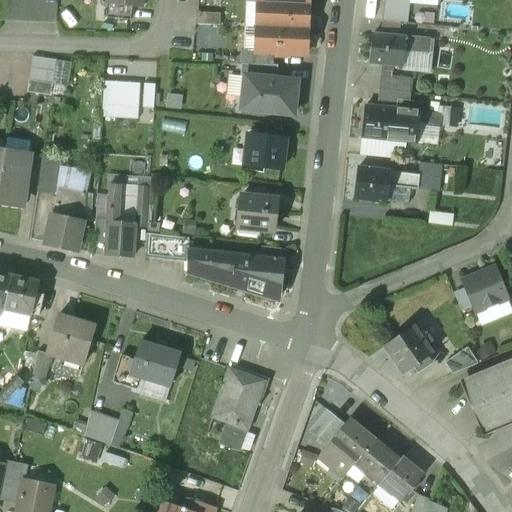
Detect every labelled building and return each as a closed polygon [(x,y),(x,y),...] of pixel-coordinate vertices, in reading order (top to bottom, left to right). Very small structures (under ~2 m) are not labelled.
[(56,0),(2,0),(1,21),(55,23),(56,0)] [(406,28),(409,3),(386,0),(383,25),(406,28)] [(132,7),(107,4),(106,18),(130,21),(132,7)] [(307,6),(258,4),(257,28),(306,30),(307,6)] [(220,14),(196,13),(196,25),(220,26),(220,14)] [(306,30),(257,28),(256,52),(256,53),(273,54),(305,55),(306,30)] [(406,40),(372,36),(369,66),(376,67),(384,68),(393,69),(402,70),(404,52),(406,40)] [(429,43),(406,40),(404,52),(428,55),(429,43)] [(273,54),(256,53),(256,52),(244,52),(243,65),(273,67),(273,54)] [(57,62),(33,58),(31,70),(55,73),(57,62)] [(105,79),(157,80),(157,60),(106,59),(105,79)] [(243,65),(241,65),(240,78),(245,78),(275,81),(277,67),(273,67),(243,65)] [(55,73),(31,70),(29,82),(53,85),(55,73)] [(384,74),(382,74),(380,91),(411,95),(413,77),(393,75),(384,74)] [(275,81),(245,78),(241,110),(292,116),(296,84),(275,81)] [(53,85),(29,82),(27,93),(52,97),(53,85)] [(138,120),(140,85),(103,83),(101,119),(138,120)] [(144,85),(142,109),(154,109),(156,86),(144,85)] [(409,113),(411,95),(380,91),(378,104),(388,105),(387,110),(409,113)] [(387,110),(365,108),(362,137),(393,141),(395,122),(419,125),(420,114),(416,113),(409,113),(387,110)] [(420,114),(419,125),(434,127),(435,115),(420,114)] [(284,140),(248,136),(244,167),(280,171),(284,140)] [(30,157),(5,153),(0,190),(0,201),(23,205),(30,157)] [(60,161),(43,159),(39,192),(56,194),(60,161)] [(419,163),(418,175),(416,189),(438,192),(441,166),(419,163)] [(389,172),(357,168),(354,199),(385,203),(389,172)] [(418,175),(389,172),(387,186),(416,189),(418,175)] [(121,187),(110,186),(109,204),(120,205),(121,187)] [(151,188),(137,187),(136,209),(149,209),(151,188)] [(85,194),(59,189),(52,218),(83,225),(85,194)] [(277,201),(241,197),(237,226),(259,228),(258,231),(273,233),(277,201)] [(120,205),(109,204),(107,221),(107,222),(119,223),(120,205)] [(427,225),(451,227),(452,215),(428,213),(427,225)] [(83,225),(52,218),(47,245),(76,251),(78,243),(83,244),(87,226),(83,225)] [(107,221),(95,220),(94,243),(106,244),(107,222),(107,221)] [(119,223),(107,222),(106,244),(105,256),(133,258),(135,224),(119,223)] [(189,239),(146,234),(145,258),(187,263),(187,251),(188,251),(189,239)] [(284,250),(260,247),(259,259),(283,262),(284,250)] [(188,251),(187,251),(187,263),(187,272),(186,273),(272,299),(279,295),(283,262),(259,259),(188,251)] [(494,267),(460,281),(463,289),(471,308),(474,314),(507,300),(494,267)] [(13,276),(0,273),(0,310),(5,311),(13,276)] [(39,282),(13,276),(5,311),(17,314),(31,317),(32,315),(37,293),(39,282)] [(471,308),(463,289),(452,293),(460,312),(471,308)] [(43,295),(37,293),(32,315),(38,316),(43,295)] [(17,314),(5,311),(0,317),(0,318),(15,322),(17,314)] [(94,327),(58,316),(48,349),(84,361),(94,327)] [(411,327),(383,347),(402,375),(412,368),(426,358),(431,355),(411,327)] [(8,333),(0,329),(0,341),(4,343),(8,333)] [(155,346),(141,342),(135,360),(131,375),(136,377),(170,387),(174,375),(179,357),(180,354),(166,349),(166,348),(156,345),(155,346)] [(465,348),(444,363),(451,375),(476,364),(465,348)] [(51,358),(37,354),(32,379),(43,383),(51,358)] [(135,360),(122,355),(113,382),(133,388),(136,377),(131,375),(135,360)] [(200,363),(179,357),(174,375),(194,382),(200,363)] [(426,358),(412,368),(416,373),(429,363),(426,358)] [(511,362),(463,383),(483,431),(511,419),(511,362)] [(229,369),(212,418),(227,423),(247,430),(248,430),(262,390),(259,389),(255,382),(256,379),(229,369)] [(13,381),(0,393),(0,402),(1,403),(18,386),(13,381)] [(118,423),(90,413),(85,437),(110,446),(118,423)] [(349,420),(345,425),(336,418),(332,422),(341,430),(330,443),(331,444),(355,463),(373,441),(363,433),(364,432),(349,420)] [(332,422),(317,441),(325,448),(327,449),(331,444),(330,443),(341,430),(332,422)] [(247,430),(227,423),(220,444),(239,451),(247,430)] [(373,441),(355,463),(380,483),(397,462),(385,452),(386,452),(373,441)] [(34,459),(65,468),(70,451),(38,443),(34,459)] [(355,463),(331,444),(327,449),(325,448),(320,454),(345,475),(355,463)] [(397,462),(380,483),(401,501),(421,476),(400,458),(397,462)] [(15,463),(3,460),(2,465),(0,474),(0,499),(7,501),(15,463)] [(27,465),(15,463),(7,501),(18,504),(23,481),(24,481),(25,477),(27,465)] [(48,511),(53,487),(23,481),(18,504),(16,511),(48,511)] [(417,495),(409,511),(424,511),(429,500),(417,495)] [(185,510),(166,503),(162,511),(214,511),(216,509),(188,499),(185,510)]
